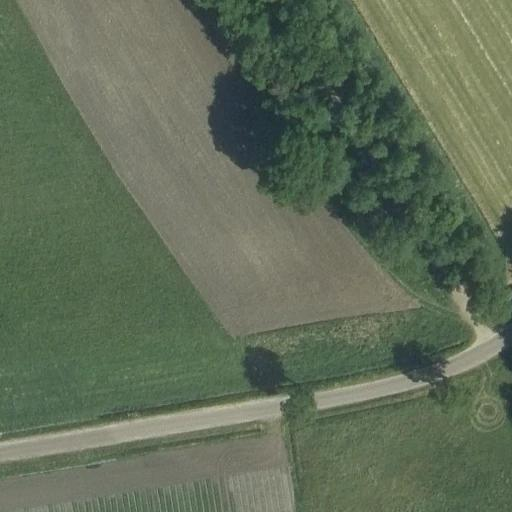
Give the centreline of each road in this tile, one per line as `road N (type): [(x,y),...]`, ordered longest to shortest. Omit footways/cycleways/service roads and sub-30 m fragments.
road 1 (tertiary): [(0,452),(414,381),(511,333)]
road 2 (track): [(495,345),(269,0)]
